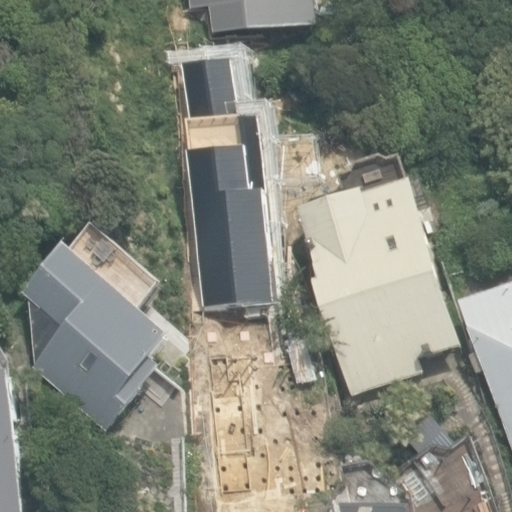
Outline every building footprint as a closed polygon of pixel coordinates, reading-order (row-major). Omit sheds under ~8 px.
[(321,285),(355,398),(429,377),(424,361),(466,349),(418,185),(372,198),(371,194),(307,213),(328,283),(321,285)] [(37,370),(111,434),(164,373),(155,366),(179,339),(73,248),(31,297),(37,301),(37,370)] [(490,375),(511,435),(511,291),(467,308),(483,352),(472,356),(480,378),(490,375)] [(0,377),(0,511),(28,511),(22,376),(0,377)] [(349,467),(356,511),(418,511),(408,510),(368,465),(349,467)]
